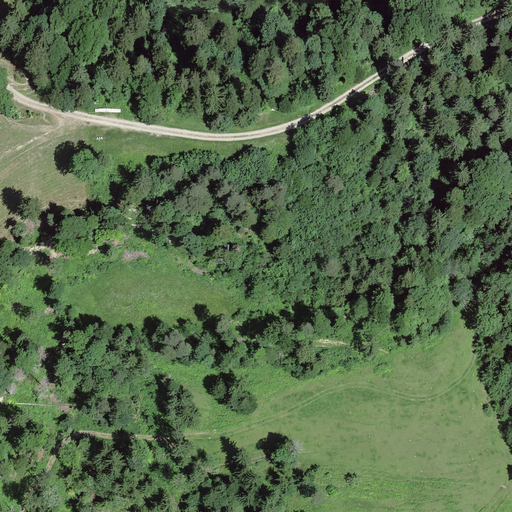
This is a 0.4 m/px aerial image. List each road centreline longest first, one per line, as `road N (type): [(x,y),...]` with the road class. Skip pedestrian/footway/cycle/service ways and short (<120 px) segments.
road 1 (track): [(0,81),(25,101),(149,129),(237,136),(299,126),(442,34),(511,7)]
road 2 (track): [(254,422),(197,440),(85,431),(67,440),(22,493),(19,511)]
